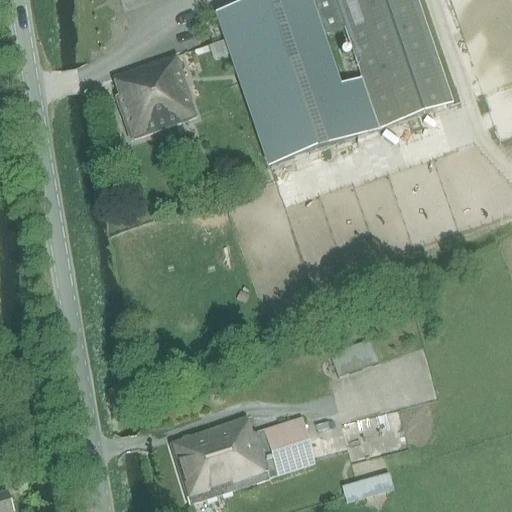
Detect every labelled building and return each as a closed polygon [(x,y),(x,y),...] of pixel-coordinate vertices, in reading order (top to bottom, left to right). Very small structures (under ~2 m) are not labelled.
[(348,112),(311,3),(320,0),(334,0),(380,132),(452,107),(415,0),(261,0),(229,11),(272,138),(348,112)] [(162,42),(180,39),(178,26),(160,29),(162,42)] [(176,58),(113,80),(119,98),(116,99),(131,143),(197,119),(176,58)] [(329,355),(337,378),(378,363),(370,341),(329,355)] [(268,480),(313,466),(301,419),(252,434),(248,422),(246,422),(245,419),(169,445),(189,507),(269,482),(268,480)] [(346,504),(393,491),(388,475),(341,488),(346,504)] [(0,511),(14,511),(8,491),(0,494),(0,511)]
